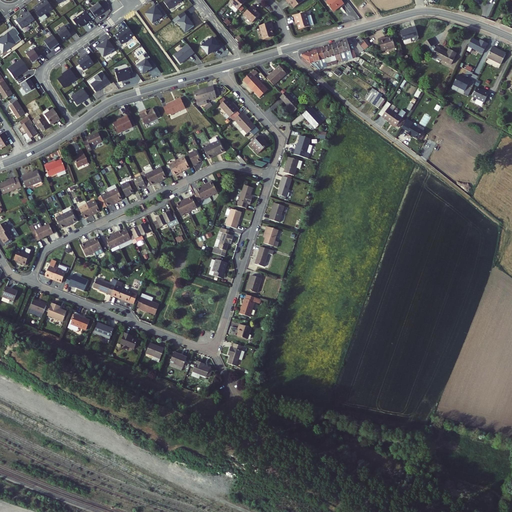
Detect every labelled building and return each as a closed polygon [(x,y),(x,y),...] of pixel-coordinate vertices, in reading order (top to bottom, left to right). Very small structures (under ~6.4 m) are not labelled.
[(52,9),(45,0),(43,0),(41,2),(41,3),(34,8),(37,13),(36,13),(39,18),(52,9)] [(180,1),(179,0),(163,0),(162,1),(162,3),(167,10),(180,1)] [(232,0),(230,3),(238,11),(246,2),(243,0),(232,0)] [(300,0),(286,0),(285,1),(288,4),(290,3),(291,4),(294,9),(303,2),(300,0)] [(346,4),(341,0),(331,0),(327,3),(335,13),(346,4)] [(98,4),(89,10),(94,18),(103,12),(98,4)] [(165,16),(157,4),(152,7),(153,8),(144,15),(151,24),(160,17),(161,19),(165,16)] [(255,10),(256,9),(253,6),(244,15),(253,23),(260,15),(256,11),(255,10)] [(34,20),(28,12),(15,21),(21,29),(34,20)] [(84,12),(72,21),(78,29),(84,24),(84,25),(90,21),(84,12)] [(182,13),(171,21),(174,25),(176,23),(183,34),(192,27),(182,13)] [(310,27),(306,13),(293,17),(295,23),(297,23),(297,24),(299,30),(310,27)] [(272,31),(274,30),(272,24),(260,28),(264,42),(275,38),(273,32),(272,31)] [(56,32),(63,41),(66,38),(70,35),(64,26),(56,32)] [(0,50),(1,53),(20,40),(16,35),(18,34),(13,27),(5,33),(5,34),(1,37),(1,38),(0,38),(0,50)] [(122,29),(123,30),(114,36),(120,45),(132,36),(126,27),(122,29)] [(420,37),(417,27),(401,32),(404,41),(412,39),(413,43),(417,41),(418,40),(419,40),(420,38),(420,37)] [(52,35),(43,42),(49,50),(58,44),(52,35)] [(387,38),(386,35),(379,37),(383,51),(396,47),(393,36),(387,38)] [(440,48),(440,46),(436,44),(435,46),(434,43),(436,42),(432,36),(424,41),(428,47),(430,46),(432,51),(433,51),(432,53),(451,63),(455,56),(454,56),(456,51),(448,47),(446,51),(440,48)] [(362,41),(359,37),(356,40),(361,48),(365,45),(362,41)] [(479,39),(478,42),(471,38),(467,46),(481,54),(486,43),(479,39)] [(200,48),(206,56),(211,52),(213,50),(214,51),(218,48),(211,39),(200,48)] [(365,39),(362,41),(365,45),(361,48),(363,50),(369,45),(365,39)] [(102,43),(103,43),(95,48),(102,57),(113,50),(106,40),(102,43)] [(361,48),(356,40),(351,44),(360,54),(364,51),(363,50),(361,48)] [(349,52),(346,41),(341,43),(346,62),(353,60),(353,57),(355,57),(353,51),(349,52)] [(346,62),(341,43),(335,45),(342,66),(347,65),(346,62)] [(186,45),(172,56),(178,65),(192,54),(186,45)] [(342,66),(335,45),(330,46),(336,65),(336,68),(342,66)] [(336,65),(330,46),(325,48),(330,67),(336,65)] [(494,50),(495,48),(491,46),(485,58),(498,64),(503,55),(494,50)] [(40,53),(36,47),(25,54),(32,63),(39,58),(37,56),(40,53)] [(325,48),(319,49),(314,51),(319,70),(323,69),(330,67),(325,48)] [(319,70),(314,51),(309,52),(314,66),(317,70),(318,70),(319,70)] [(309,52),(302,54),(300,57),(315,71),(317,70),(314,66),(309,52)] [(79,59),(75,62),(81,71),(92,64),(85,55),(82,57),(80,59),(79,59)] [(6,69),(13,78),(19,75),(18,74),(19,73),(20,73),(27,69),(20,59),(6,69)] [(135,66),(141,75),(145,72),(145,71),(147,70),(150,68),(144,60),(135,66)] [(287,74),(280,66),(268,78),(274,85),(287,74)] [(66,72),(56,79),(62,88),(75,79),(68,69),(65,71),(66,72)] [(126,69),(114,72),(117,83),(129,79),(126,69)] [(94,81),(89,85),(94,92),(104,85),(104,86),(107,84),(100,72),(92,78),(94,81)] [(268,90),(252,72),(243,80),(260,97),(268,90)] [(465,89),(470,80),(463,77),(457,74),(452,85),(464,91),(463,92),(468,95),(470,91),(465,89)] [(12,95),(0,77),(0,76),(0,93),(4,99),(12,95)] [(28,78),(19,84),(25,93),(34,87),(28,78)] [(470,91),(474,82),(470,80),(465,89),(470,91)] [(215,87),(195,92),(198,103),(199,103),(200,106),(207,104),(206,100),(210,99),(210,100),(215,99),(215,98),(218,97),(215,87)] [(484,102),(488,93),(476,87),(472,97),(484,102)] [(385,97),(378,93),(378,91),(375,89),(374,90),(371,88),(365,98),(378,107),(385,97)] [(69,97),(75,105),(87,97),(81,89),(69,97)] [(289,106),(287,108),(293,114),(301,106),(287,91),(281,97),(289,106)] [(16,97),(8,102),(10,106),(8,107),(17,119),(25,114),(16,101),(18,100),(16,97)] [(39,107),(34,98),(26,104),(31,112),(39,107)] [(228,99),(220,106),(234,120),(235,120),(242,113),(239,109),(240,109),(237,106),(235,107),(232,104),(228,99)] [(167,105),(167,106),(164,108),(167,115),(171,114),(171,115),(186,108),(182,100),(175,103),(175,102),(167,105)] [(204,108),(207,111),(213,106),(210,103),(204,108)] [(398,112),(389,106),(383,115),(397,125),(406,112),(401,108),(398,112)] [(312,123),(313,122),(319,128),(325,122),(312,107),(304,115),(312,123)] [(57,118),(52,109),(44,114),(50,123),(57,118)] [(144,113),(144,111),(139,113),(144,124),(158,118),(154,109),(144,113)] [(256,127),(242,112),(242,113),(235,120),(238,124),(243,129),(248,134),(256,127)] [(32,120),(34,123),(39,130),(41,129),(42,131),(47,128),(39,115),(32,120)] [(120,119),(121,120),(114,123),(118,133),(133,126),(128,116),(120,119)] [(29,117),(21,122),(23,125),(21,126),(26,134),(30,139),(38,134),(29,121),(31,120),(29,117)] [(413,126),(414,124),(408,121),(403,128),(409,132),(407,135),(412,138),(413,137),(419,140),(424,132),(413,126)] [(87,138),(88,141),(84,143),(88,152),(92,150),(91,147),(103,142),(99,133),(87,138)] [(0,151),(9,145),(3,135),(0,136),(0,151)] [(261,135),(250,145),(259,154),(269,145),(264,139),(265,138),(261,135)] [(309,159),(311,154),(308,153),(312,139),(301,135),(298,146),(297,145),(295,154),(309,159)] [(217,139),(210,142),(211,144),(217,155),(225,151),(220,141),(218,141),(217,139)] [(208,145),(208,146),(204,149),(209,159),(217,155),(211,144),(208,145)] [(78,152),(79,155),(73,158),(77,167),(88,163),(82,150),(78,152)] [(197,163),(202,161),(197,151),(188,155),(194,166),(198,164),(197,163)] [(242,164),(248,165),(240,156),(237,159),(242,164)] [(181,159),(180,158),(177,160),(182,172),(190,168),(185,157),(181,159)] [(295,176),(300,160),(289,157),(285,173),(295,176)] [(49,163),(45,165),(49,176),(65,169),(61,159),(49,164),(49,163)] [(173,162),(174,163),(169,165),(174,175),(182,172),(177,160),(173,162)] [(167,177),(162,167),(154,171),(159,182),(163,181),(163,179),(167,177)] [(141,174),(141,176),(147,187),(155,183),(156,184),(159,182),(154,171),(152,168),(141,174)] [(26,175),(26,174),(22,176),(27,187),(43,181),(38,170),(26,175)] [(147,187),(141,176),(133,180),(138,190),(143,187),(143,189),(147,187)] [(280,188),(281,188),(279,195),(288,198),(290,191),(289,191),(293,179),(284,176),(280,188)] [(0,186),(3,194),(8,192),(22,186),(18,177),(15,179),(14,178),(0,183),(0,186)] [(128,182),(127,179),(120,183),(122,185),(121,186),(126,197),(130,195),(129,194),(134,192),(129,182),(128,182)] [(209,184),(208,183),(205,185),(210,196),(218,192),(213,182),(209,184)] [(108,189),(109,192),(115,203),(119,202),(118,200),(123,198),(116,184),(108,189)] [(197,190),(199,193),(195,195),(199,202),(202,200),(210,196),(205,185),(201,187),(202,188),(197,190)] [(251,196),(253,190),(244,187),(238,206),(246,209),(248,204),(250,205),(252,200),(250,199),(251,196)] [(115,203),(109,192),(98,198),(103,208),(111,204),(112,205),(115,203)] [(188,199),(187,198),(184,200),(189,211),(197,208),(192,197),(188,199)] [(91,202),(91,201),(87,203),(92,214),(101,211),(96,200),(91,202)] [(180,202),(181,203),(176,205),(181,215),(189,211),(184,200),(180,202)] [(83,205),(84,206),(79,208),(84,218),(92,214),(87,203),(83,205)] [(280,223),(285,207),(275,203),(270,219),(280,223)] [(63,211),(64,214),(69,225),(73,224),(73,222),(77,220),(71,207),(63,211)] [(79,208),(76,210),(81,220),(84,218),(79,208)] [(236,229),(242,213),(231,209),(226,226),(236,229)] [(171,214),(170,211),(163,215),(167,224),(178,219),(174,212),(171,214)] [(69,225),(64,214),(56,218),(61,228),(65,226),(66,227),(69,225)] [(156,218),(157,220),(154,222),(157,229),(167,224),(163,215),(156,218)] [(0,235),(10,229),(6,222),(0,225),(0,235)] [(30,227),(37,241),(47,236),(44,231),(42,227),(41,223),(38,225),(38,226),(35,227),(34,225),(30,227)] [(146,226),(145,223),(138,227),(142,236),(153,231),(149,224),(146,226)] [(47,236),(50,235),(57,231),(54,225),(50,226),(49,224),(42,227),(44,231),(47,236)] [(131,239),(134,244),(144,239),(142,236),(138,227),(131,230),(132,232),(129,234),(131,239)] [(273,247),(279,231),(267,227),(266,231),(268,232),(266,238),(264,244),(273,247)] [(13,228),(10,229),(0,235),(0,236),(4,243),(18,235),(13,228)] [(118,233),(117,232),(113,233),(119,245),(128,240),(131,239),(129,234),(126,228),(118,233)] [(228,235),(230,231),(222,229),(221,232),(223,233),(220,243),(217,241),(213,253),(225,257),(229,244),(230,241),(232,242),(234,237),(228,235)] [(110,235),(111,236),(106,238),(111,248),(112,248),(112,249),(112,250),(113,252),(121,248),(119,245),(113,233),(110,235)] [(93,240),(92,239),(89,240),(94,252),(103,248),(97,238),(93,240)] [(86,255),(89,254),(94,252),(89,240),(86,242),(86,243),(81,245),(86,255)] [(274,251),(261,247),(255,264),(264,267),(269,254),(273,255),(274,251)] [(30,254),(22,251),(21,252),(18,251),(14,260),(18,261),(17,263),(21,264),(21,263),(26,265),(30,254)] [(52,259),(45,276),(53,279),(58,267),(55,266),(56,261),(52,259)] [(226,269),(228,264),(216,260),(213,272),(215,272),(213,276),(221,279),(225,268),(226,269)] [(59,264),(58,267),(53,279),(62,282),(68,268),(59,264)] [(73,274),(72,277),(69,276),(66,282),(69,284),(69,285),(72,287),(72,286),(84,291),(88,280),(73,274)] [(257,293),(262,278),(252,275),(247,289),(257,293)] [(102,281),(102,280),(97,278),(94,287),(100,290),(100,291),(112,296),(116,285),(116,284),(112,283),(111,284),(102,281)] [(138,294),(116,285),(112,296),(134,304),(138,294)] [(15,301),(19,291),(6,286),(3,297),(15,301)] [(152,301),(153,298),(142,293),(137,307),(141,308),(141,309),(156,315),(160,304),(152,301)] [(261,299),(247,295),(246,298),(245,298),(240,313),(250,317),(255,302),(259,304),(261,299)] [(42,318),(47,305),(34,300),(30,309),(38,312),(37,315),(37,316),(42,318)] [(56,307),(57,305),(52,303),(48,315),(63,321),(67,311),(60,308),(56,307)] [(86,330),(90,321),(75,315),(71,324),(86,330)] [(110,339),(114,329),(98,323),(94,333),(110,339)] [(247,339),(251,328),(240,324),(238,328),(240,329),(238,336),(247,339)] [(130,337),(131,334),(125,332),(121,343),(135,349),(138,340),(132,338),(130,337)] [(164,349),(150,343),(146,354),(153,356),(152,360),(159,363),(164,349)] [(246,347),(234,343),(233,347),(231,346),(229,352),(231,353),(227,363),(236,366),(238,359),(242,360),(246,347)] [(184,367),(188,357),(175,352),(171,362),(184,367)] [(202,365),(202,363),(198,361),(193,371),(207,377),(210,369),(204,366),(202,365)]
